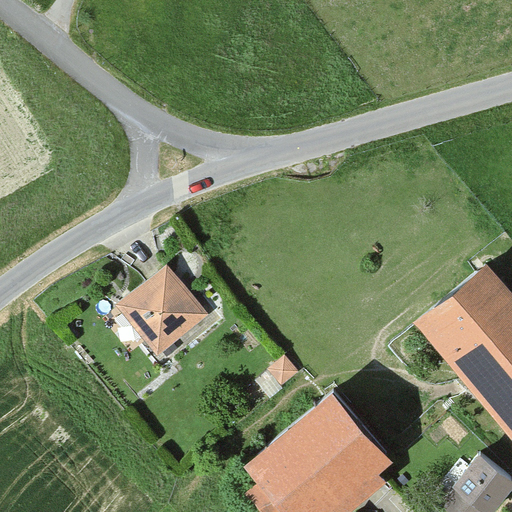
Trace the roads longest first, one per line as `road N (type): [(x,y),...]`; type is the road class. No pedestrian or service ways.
road 1 (unclassified): [(511,87),(274,155)]
road 2 (unclassified): [(143,114),(0,0)]
road 3 (tertiary): [(143,204),(0,293)]
road 4 (tertiary): [(274,155),(143,204)]
road 5 (unclassified): [(274,155),(215,147),(143,114)]
